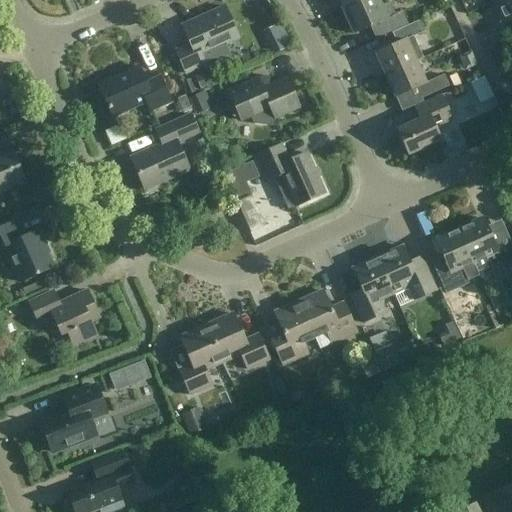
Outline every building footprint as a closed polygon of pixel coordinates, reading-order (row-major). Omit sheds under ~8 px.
[(337,0),(342,11),(365,0),(337,0)] [(389,3),(380,7),(376,0),(365,0),(342,11),(352,34),(376,24),(381,37),(408,26),(402,12),(395,15),(389,3)] [(511,0),(497,0),(491,3),(501,26),(511,20),(511,0)] [(200,56),(238,39),(224,8),(181,27),(189,46),(175,52),(185,75),(205,66),(200,56)] [(467,17),(475,34),(487,29),(479,11),(467,17)] [(423,59),(413,37),(424,32),(419,22),(392,34),(396,44),(374,54),(384,76),(415,62),(415,63),(423,59)] [(490,57),(501,52),(495,37),(484,42),(490,57)] [(425,83),(415,63),(415,62),(384,76),(394,97),(416,88),(421,98),(448,86),(443,75),(425,83)] [(150,113),(171,103),(159,77),(146,83),(139,68),(98,86),(112,118),(146,104),(150,113)] [(286,80),(269,88),(264,78),(259,80),(258,79),(228,93),(241,122),(250,118),(253,125),(273,127),(273,120),(275,119),(275,120),(299,110),(286,80)] [(434,128),(452,120),(441,96),(414,108),(419,119),(396,130),(408,156),(440,141),(434,128)] [(177,102),(183,113),(191,109),(186,98),(177,102)] [(181,141),(198,134),(190,115),(158,130),(164,145),(131,160),(145,191),(189,171),(177,146),(182,144),(181,141)] [(254,158),(265,183),(273,179),(287,211),(324,194),(306,155),(288,163),(280,146),(254,158)] [(0,193),(24,183),(10,152),(0,156),(0,193)] [(458,230),(463,241),(473,263),(496,253),(503,268),(511,264),(511,246),(507,235),(492,242),(482,219),(458,230)] [(20,283),(52,269),(42,247),(44,246),(37,232),(18,241),(10,224),(0,228),(0,249),(2,249),(10,267),(12,266),(20,283)] [(403,226),(394,230),(403,249),(412,245),(403,226)] [(473,263),(463,241),(458,230),(434,241),(447,270),(436,275),(445,294),(468,284),(461,268),(473,263)] [(377,258),(393,295),(407,288),(413,301),(435,291),(420,257),(408,262),(401,247),(377,258)] [(393,295),(377,258),(351,269),(361,291),(350,296),(362,323),(383,314),(378,301),(393,295)] [(37,283),(23,289),(26,295),(40,290),(37,283)] [(89,323),(99,319),(86,292),(58,304),(53,292),(29,303),(38,323),(52,317),(60,336),(66,333),(73,349),(97,338),(89,323)] [(298,303),(314,339),(326,334),(331,345),(356,333),(343,304),(330,310),(322,292),(298,303)] [(314,339),(298,303),(274,314),(282,332),(269,338),(282,367),(307,356),(302,344),(314,339)] [(0,337),(15,331),(7,312),(0,314),(0,337)] [(207,326),(223,363),(241,355),(248,371),(269,361),(258,335),(244,341),(233,315),(207,326)] [(435,330),(442,348),(460,340),(452,322),(435,330)] [(223,363),(207,326),(180,338),(192,365),(179,371),(190,397),(212,387),(205,371),(223,363)] [(362,335),(367,347),(383,340),(378,329),(362,335)] [(373,351),(382,373),(399,366),(390,344),(373,351)] [(357,360),(362,370),(374,365),(370,354),(357,360)] [(108,376),(115,393),(137,384),(131,367),(108,376)] [(267,383),(274,399),(286,393),(279,377),(267,383)] [(106,414),(95,386),(50,403),(55,417),(39,423),(40,425),(36,426),(42,443),(46,441),(51,453),(68,447),(69,449),(82,444),(81,441),(96,436),(90,421),(106,414)] [(189,435),(206,429),(202,419),(185,425),(189,435)] [(144,441),(128,447),(131,456),(147,450),(144,441)] [(93,511),(99,510),(99,511),(112,511),(124,508),(117,491),(134,484),(121,452),(89,464),(96,481),(66,493),(69,499),(68,499),(66,502),(67,505),(68,508),(70,511),(72,511),(93,511)] [(511,511),(511,485),(482,501),(487,511),(511,511)]
